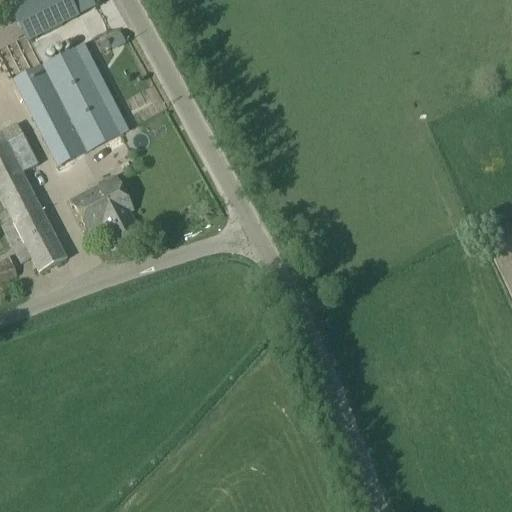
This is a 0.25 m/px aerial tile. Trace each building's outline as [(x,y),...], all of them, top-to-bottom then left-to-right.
[(77,20),(66,0),(40,0),(11,16),(27,46),(77,20)] [(124,45),(118,34),(105,40),(111,52),(124,45)] [(69,56),(12,85),(56,171),(113,142),(101,118),(107,115),(106,113),(110,111),(96,84),(86,89),(69,56)] [(16,127),(0,135),(0,206),(3,214),(29,264),(37,280),(66,266),(20,177),(37,168),(16,127)] [(114,182),(70,204),(87,237),(100,230),(111,250),(137,236),(127,217),(131,215),(114,182)] [(8,260),(0,263),(0,286),(16,280),(8,260)]
